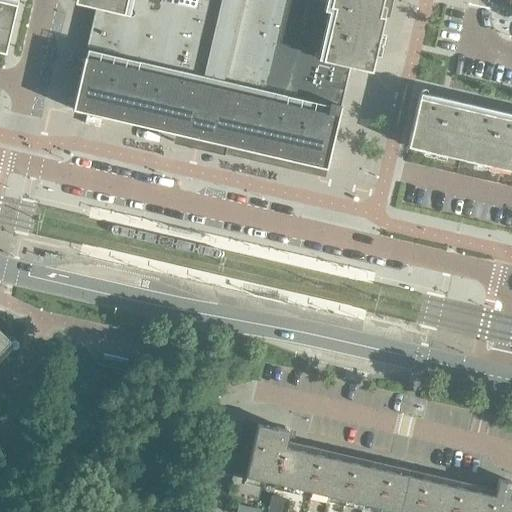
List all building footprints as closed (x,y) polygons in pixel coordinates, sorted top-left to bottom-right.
[(0,0),(0,47),(6,48),(16,4),(0,0)] [(265,98),(268,87),(288,0),(301,0),(334,8),(322,60),(371,71),(383,16),(388,17),(392,0),(74,0),(74,2),(95,7),(72,109),(174,133),(177,130),(179,128),(183,126),(186,124),(190,123),(194,123),(198,123),(202,123),(206,124),(209,126),(213,128),(215,130),(218,133),(219,135),(220,137),(222,140),(223,143),(223,144),(326,168),(338,115),(331,113),(334,102),(300,94),(298,106),(265,98)] [(330,80),(345,83),(348,70),(333,67),(330,80)] [(511,113),(420,92),(419,97),(418,97),(408,142),(407,146),(511,170),(511,113)] [(0,350),(10,340),(0,331),(0,350)] [(511,511),(511,498),(507,497),(511,481),(497,478),(494,494),(285,446),(288,429),(275,426),(275,428),(257,424),(244,475),(403,511),(511,511)] [(272,495),(270,504),(282,507),(284,498),(272,495)]
